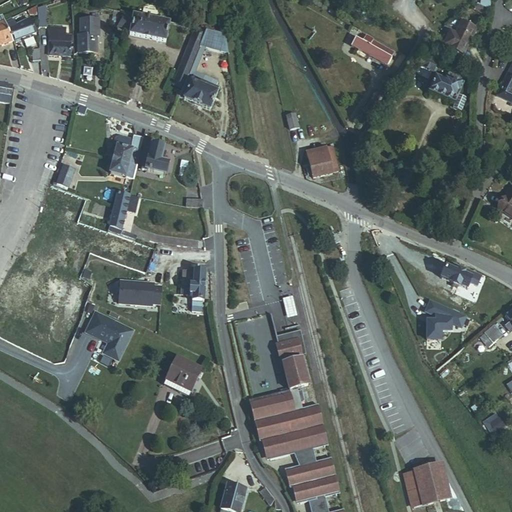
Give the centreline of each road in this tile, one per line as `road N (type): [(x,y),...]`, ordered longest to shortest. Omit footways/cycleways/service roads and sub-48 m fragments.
road 1 (unclassified): [(285,511),(242,430),(220,319),(216,155)]
road 2 (unclassified): [(216,155),(0,76)]
road 3 (residential): [(271,0),(343,136),(353,206)]
road 4 (unknown): [(30,204),(115,232),(145,125)]
road 5 (unclassified): [(511,277),(353,206)]
road 6 (unclassified): [(353,206),(216,155)]
